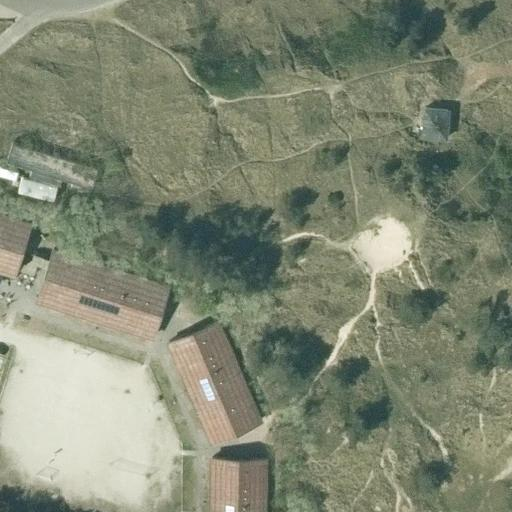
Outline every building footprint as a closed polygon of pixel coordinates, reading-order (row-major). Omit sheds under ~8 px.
[(425,109),(422,136),(446,138),(448,111),(425,109)] [(91,188),(96,168),(10,142),(4,162),(29,169),(28,175),(59,184),(60,179),(91,188)] [(0,269),(14,274),(30,223),(0,214),(0,269)] [(37,299),(152,336),(168,285),(53,249),(37,299)] [(260,420),(217,320),(168,341),(211,441),(260,420)] [(211,457),(210,511),(263,511),(264,458),(211,457)]
